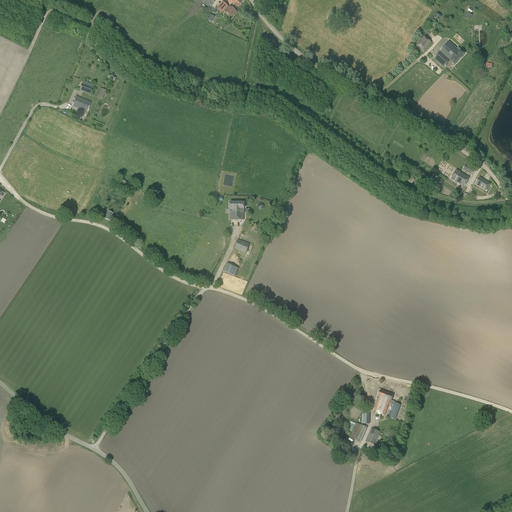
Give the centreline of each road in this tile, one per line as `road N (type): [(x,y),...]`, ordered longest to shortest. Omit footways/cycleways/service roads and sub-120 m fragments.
road 1 (unclassified): [(511,211),(476,159),(296,53),(252,0)]
road 2 (track): [(205,287),(251,303),(356,368),(511,412)]
road 3 (track): [(0,180),(26,205),(108,229),(176,278),(205,287)]
road 4 (unclassified): [(146,511),(120,468),(0,383)]
road 5 (track): [(93,449),(205,287)]
